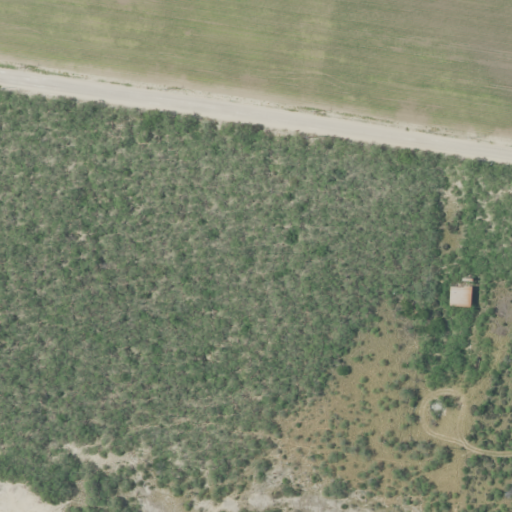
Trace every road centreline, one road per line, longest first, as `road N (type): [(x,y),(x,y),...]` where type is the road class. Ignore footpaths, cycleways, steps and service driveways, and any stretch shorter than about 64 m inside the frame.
road 1 (residential): [(511,147),(0,69)]
road 2 (residential): [(511,388),(496,432),(429,475),(244,511)]
